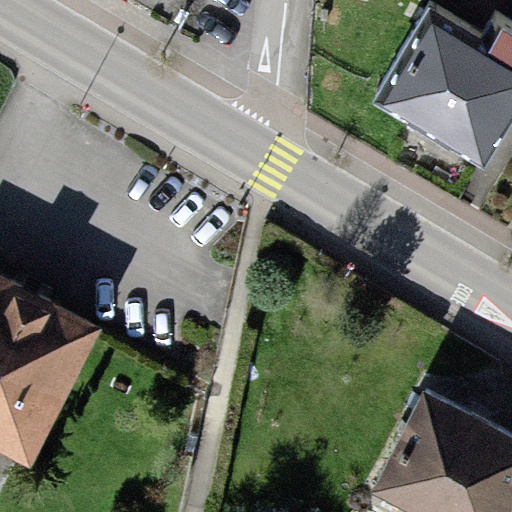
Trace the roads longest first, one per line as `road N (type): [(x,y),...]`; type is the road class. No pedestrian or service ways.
road 1 (primary): [(263,159),(0,3)]
road 2 (primary): [(511,305),(263,159)]
road 3 (residential): [(263,159),(284,0)]
